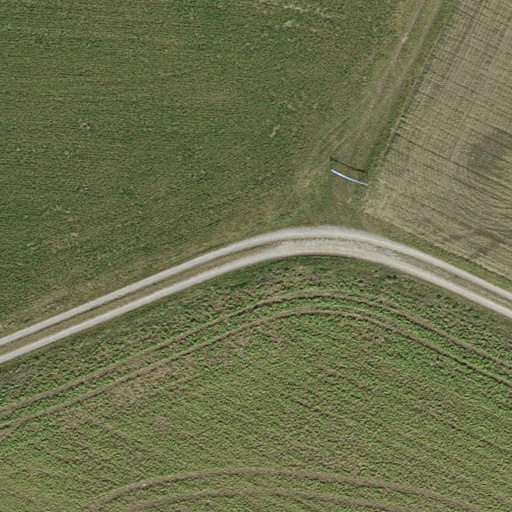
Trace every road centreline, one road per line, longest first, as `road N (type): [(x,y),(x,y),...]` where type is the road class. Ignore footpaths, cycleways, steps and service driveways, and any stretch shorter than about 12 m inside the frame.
road 1 (track): [(511,307),(401,256),(275,248),(0,361)]
road 2 (track): [(318,250),(434,0)]
